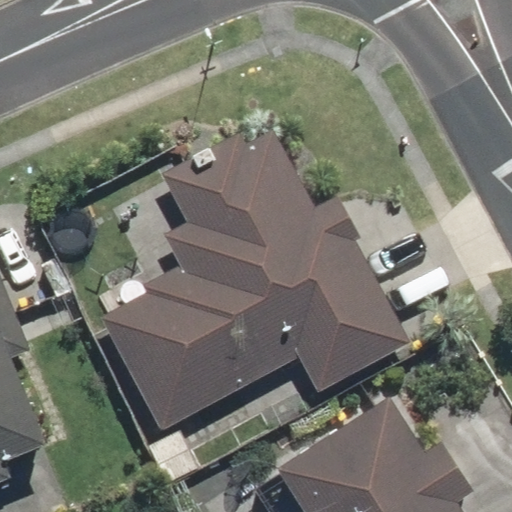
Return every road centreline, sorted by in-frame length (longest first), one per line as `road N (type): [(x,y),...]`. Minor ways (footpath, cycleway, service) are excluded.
road 1 (tertiary): [(511,108),(418,0)]
road 2 (residential): [(130,0),(0,56)]
